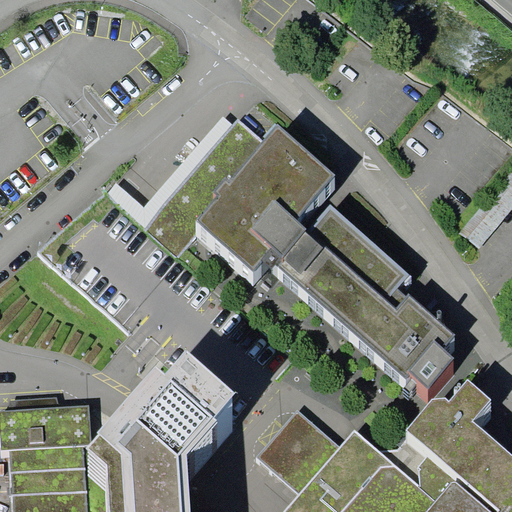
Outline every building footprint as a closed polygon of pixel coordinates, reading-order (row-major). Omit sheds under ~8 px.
[(193,235),(197,222),(220,195),(216,192),(226,181),(228,183),(264,142),(238,120),(143,233),(176,259),(193,235)] [(428,390),(456,358),(444,348),(456,334),(408,293),(406,296),(397,289),(410,274),(329,204),(308,229),(297,219),(336,174),(279,125),(264,142),(228,183),(226,181),(216,192),(220,195),(197,222),(193,235),(246,277),(263,261),(272,269),(275,265),(407,378),(409,380),(403,388),(411,395),(420,384),(428,390)] [(511,209),(511,170),(459,232),(478,249),(511,209)] [(511,278),(493,302),(511,317),(511,278)] [(110,511),(190,511),(187,452),(218,421),(214,418),(237,393),(186,350),(165,373),(156,365),(97,432),(99,434),(91,443),(87,448),(108,465),(110,511)] [(511,511),(511,455),(473,421),(491,399),(468,380),(449,400),(445,398),(432,398),(407,428),(411,433),(398,448),(379,451),(355,430),(340,447),(297,409),(257,457),(299,494),(283,511),(511,511)] [(90,405),(0,410),(0,434),(1,450),(9,448),(13,511),(110,511),(108,465),(87,448),(91,443),(90,405)]
